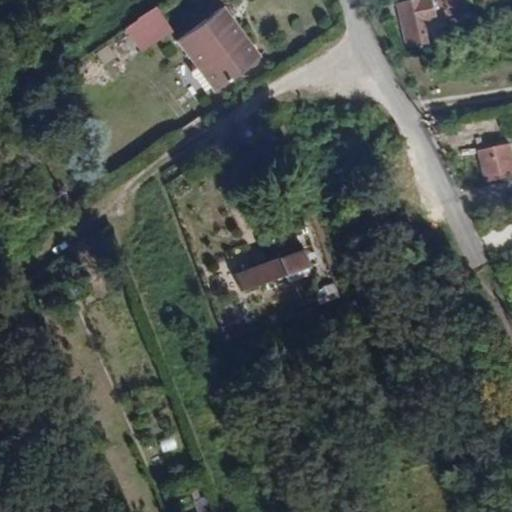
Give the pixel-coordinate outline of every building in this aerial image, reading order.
[(435,0),(415,0),(402,2),(409,46),(434,42),(430,19),(438,17),(435,0)] [(127,26),(142,48),(175,27),(160,4),(127,26)] [(179,40),(217,91),(260,58),(222,8),(179,40)] [(511,177),(511,146),(511,142),(481,149),(489,183),(511,177)] [(289,264),(225,286),(231,304),(295,282),(289,264)] [(211,511),(206,497),(193,502),(196,511),(211,511)]
